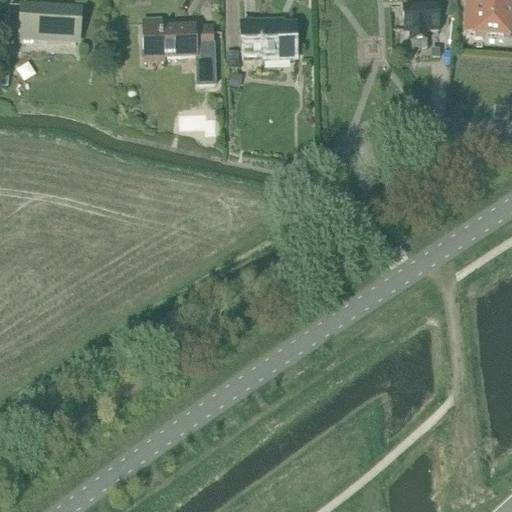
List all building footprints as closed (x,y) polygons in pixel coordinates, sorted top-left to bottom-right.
[(440,0),(441,15),(456,14),(455,0),(440,0)] [(508,41),(511,0),(465,0),(462,37),(508,41)] [(9,8),(7,41),(6,50),(21,51),(22,46),(73,49),(76,9),(22,6),(22,9),(9,8)] [(426,35),(438,34),(436,8),(403,9),(404,35),(410,35),(410,45),(426,44),(426,35)] [(214,66),(214,51),(213,30),(195,31),(195,28),(161,29),(161,23),(142,24),(143,59),(161,59),(161,61),(195,60),(196,66),(214,66)] [(263,63),(297,62),(297,28),(278,29),(278,25),(241,26),(242,59),(263,59),(263,63)] [(230,76),(227,88),(238,91),(241,78),(230,76)] [(309,156),(297,162),(304,177),(316,171),(309,156)]
